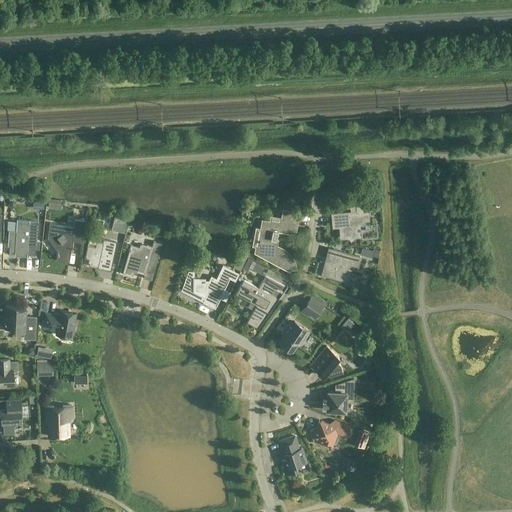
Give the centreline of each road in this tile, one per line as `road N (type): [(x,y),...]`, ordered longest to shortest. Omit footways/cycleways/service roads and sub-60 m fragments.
road 1 (primary): [(0,44),(511,17)]
road 2 (residential): [(254,349),(140,298),(0,275)]
road 3 (residential): [(274,511),(255,448),(261,362),(254,349)]
road 4 (residential): [(254,349),(302,278),(314,202)]
